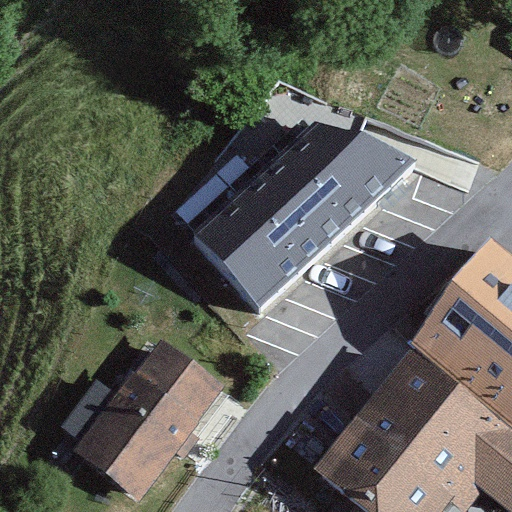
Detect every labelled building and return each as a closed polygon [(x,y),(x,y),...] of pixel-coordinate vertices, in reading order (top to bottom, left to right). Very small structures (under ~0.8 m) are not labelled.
[(299,200),(350,294),(401,266),(350,172),(299,200)] [(511,384),(511,264),(440,353),(499,401),(511,384)] [(92,459),(154,503),(233,394),(171,349),(92,459)] [(392,511),(486,401),(435,360),(332,480),(377,511),(392,511)] [(511,384),(499,401),(511,411),(511,384)] [(511,420),(486,401),(392,511),(472,511),(492,487),(511,502),(511,420)]
